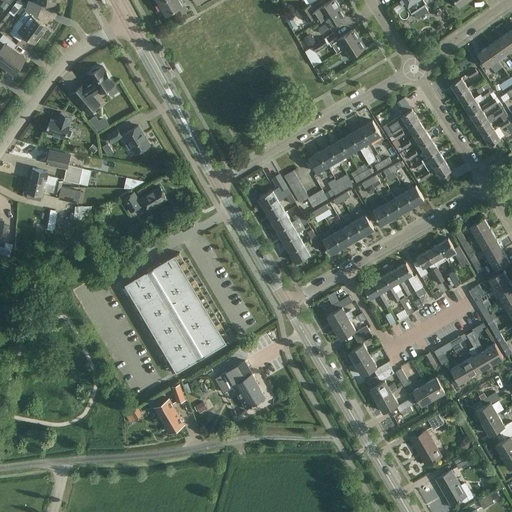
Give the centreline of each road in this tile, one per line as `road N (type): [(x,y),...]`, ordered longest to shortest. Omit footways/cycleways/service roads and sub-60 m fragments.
road 1 (residential): [(251,438),(0,470)]
road 2 (tertiary): [(408,511),(285,305)]
road 3 (residential): [(216,185),(414,69)]
road 4 (tertiary): [(216,185),(128,21)]
road 5 (unclassified): [(0,149),(73,53),(128,21)]
road 6 (residential): [(462,305),(388,349),(341,271)]
road 7 (residential): [(341,271),(487,188)]
road 8 (unclassified): [(90,289),(230,209)]
road 9 (residential): [(487,188),(414,69)]
